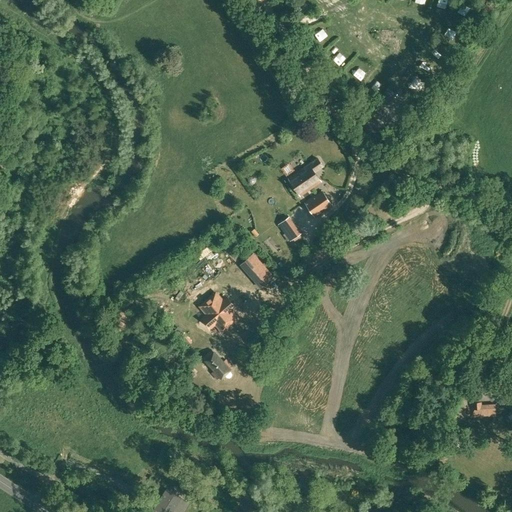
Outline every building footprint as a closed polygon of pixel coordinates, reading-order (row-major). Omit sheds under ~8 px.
[(441,147),(434,144),(429,154),(435,158),(441,147)] [(314,171),(323,165),(318,158),(288,178),(300,195),(321,181),(314,171)] [(332,205),(322,191),(305,203),(315,216),(332,205)] [(279,224),(283,229),(293,222),(289,217),(279,224)] [(272,276),(253,254),(243,263),(263,285),(272,276)] [(228,306),(232,303),(225,296),(222,299),(214,290),(197,304),(205,313),(201,316),(209,325),(213,322),(220,330),(237,316),(228,306)] [(218,379),(232,365),(226,359),(223,362),(212,350),(203,358),(215,370),(212,373),(218,379)] [(485,404),(485,412),(498,411),(497,403),(485,404)] [(163,511),(165,508),(170,511),(173,511),(182,499),(168,491),(157,508),(163,511)]
